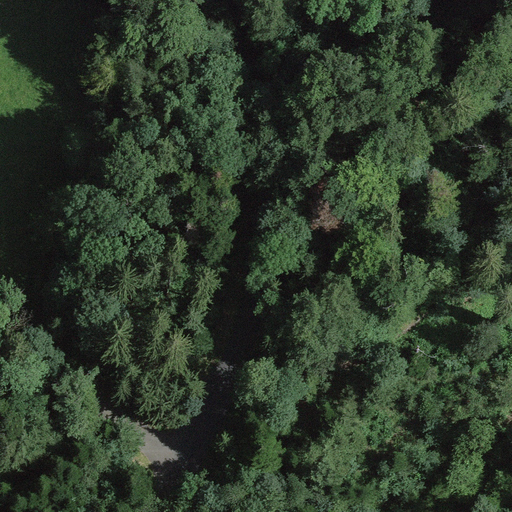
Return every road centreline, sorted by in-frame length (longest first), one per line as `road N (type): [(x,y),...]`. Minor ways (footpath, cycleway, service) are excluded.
road 1 (tertiary): [(164,511),(246,331),(256,284),(240,0)]
road 2 (track): [(295,382),(400,205),(413,163),(419,123),(388,0)]
road 3 (track): [(218,399),(295,382),(387,341),(467,266),(511,206)]
